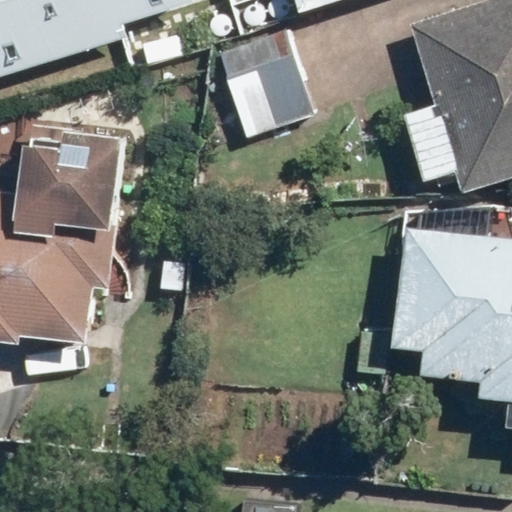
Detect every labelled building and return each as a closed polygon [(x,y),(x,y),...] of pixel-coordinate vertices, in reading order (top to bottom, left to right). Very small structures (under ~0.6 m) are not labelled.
[(0,0),(0,63),(4,77),(219,4),(217,0),(0,0)] [(302,0),(306,11),(343,0),(302,0)] [(409,109),(430,178),(461,169),(466,189),(511,174),(511,0),(477,0),(414,20),(440,100),(409,109)] [(224,50),(251,136),(319,113),(292,27),(224,50)] [(0,183),(0,334),(30,338),(31,332),(100,340),(106,287),(122,289),(132,198),(0,183)] [(511,232),(414,222),(399,342),(430,346),(428,371),(489,377),(487,392),(511,395),(511,232)]
